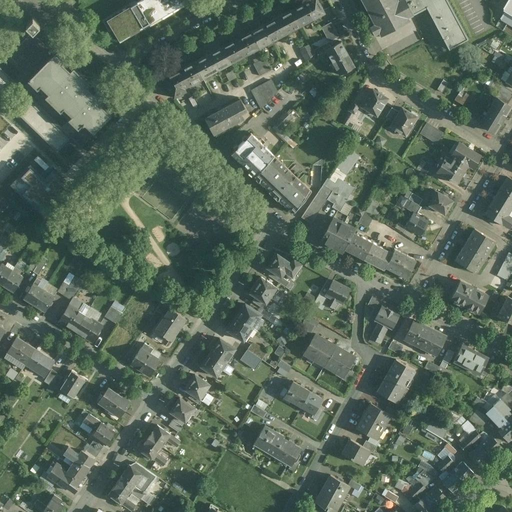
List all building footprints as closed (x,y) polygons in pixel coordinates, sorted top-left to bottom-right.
[(141,0),(131,6),(130,3),(102,20),(109,31),(113,29),(120,41),(143,27),(149,24),(150,26),(193,0),(141,0)] [(317,0),(309,0),(304,3),(313,20),(325,13),(317,0)] [(361,0),(374,23),(369,26),(374,34),(379,31),(381,36),(410,20),(408,16),(413,14),(405,0),(361,0)] [(447,0),(405,0),(413,14),(426,7),(449,49),(468,39),(447,0)] [(511,0),(507,0),(503,8),(505,10),(500,19),(511,26),(511,0)] [(304,3),(292,9),(301,26),(313,20),(304,3)] [(292,9),(263,25),(272,42),(301,26),(292,9)] [(41,24),(34,17),(26,24),(33,31),(41,24)] [(333,27),(331,22),(321,27),(322,28),(324,32),(333,27)] [(263,25),(251,31),(260,48),(272,42),(263,25)] [(339,37),(333,27),(324,32),(326,36),(329,42),(339,37)] [(251,31),(237,39),(246,56),(260,48),(251,31)] [(326,36),(311,45),(314,50),(329,42),(326,36)] [(237,39),(222,46),(231,63),(246,56),(237,39)] [(342,42),(326,51),(333,63),(349,54),(342,42)] [(311,44),(300,50),(306,62),(315,53),(314,50),(311,45),(311,44)] [(222,46),(208,54),(217,71),(231,63),(222,46)] [(107,99),(56,51),(49,58),(44,54),(30,69),(35,73),(28,81),(29,81),(37,89),(69,120),(78,128),(71,136),(71,137),(81,146),(94,133),(94,132),(111,114),(101,105),(107,99)] [(208,54),(194,62),(203,78),(217,71),(208,54)] [(349,54),(333,63),(340,75),(356,66),(349,54)] [(502,61),(494,56),(491,61),(499,66),(502,61)] [(253,64),(256,70),(268,64),(265,58),(253,64)] [(194,62),(180,69),(189,86),(203,78),(194,62)] [(487,69),(478,63),(474,68),(484,74),(487,69)] [(268,64),(256,70),(259,76),(271,70),(268,64)] [(37,89),(29,81),(22,88),(0,67),(0,94),(10,84),(26,99),(14,110),(57,152),(71,137),(71,136),(78,128),(69,120),(62,127),(30,96),(37,89)] [(180,69),(163,78),(174,98),(186,92),(184,88),(189,86),(180,69)] [(511,70),(509,75),(504,72),(501,79),(505,82),(511,86),(511,70)] [(437,89),(443,92),(448,82),(442,79),(437,89)] [(511,96),(511,90),(494,80),(490,86),(498,92),(495,97),(507,104),(511,96)] [(277,92),(271,81),(262,85),(270,99),(277,92)] [(262,85),(252,91),(262,108),(270,99),(262,85)] [(388,99),(372,89),(361,107),(377,116),(388,99)] [(195,95),(201,106),(209,102),(203,90),(195,95)] [(465,106),(468,101),(473,104),(476,99),(466,93),(463,97),(458,94),(454,100),(465,106)] [(507,104),(495,97),(479,122),(495,132),(511,106),(507,104)] [(241,99),(206,118),(214,134),(244,118),(240,111),(246,108),(241,99)] [(360,104),(354,100),(349,110),(355,113),(360,104)] [(399,112),(392,108),(386,117),(393,122),(399,112)] [(409,113),(402,108),(399,112),(393,122),(390,127),(405,136),(417,117),(416,117),(417,115),(411,111),(409,113)] [(355,113),(349,110),(342,122),(347,126),(355,113)] [(286,113),(274,125),(281,132),(293,120),(286,113)] [(421,132),(437,143),(444,132),(427,122),(421,132)] [(263,145),(251,134),(251,133),(231,153),(232,154),(244,165),(245,164),(247,166),(246,167),(254,175),(254,176),(255,176),(268,163),(267,163),(274,156),(274,155),(273,155),(265,147),(265,148),(262,146),(263,145)] [(454,156),(467,165),(473,168),(481,155),(460,141),(451,155),(454,156)] [(354,152),(340,171),(346,175),(359,157),(354,152)] [(293,174),(274,156),(267,163),(268,163),(255,176),(256,177),(256,176),(259,178),(258,179),(274,195),(293,174)] [(467,165),(454,156),(446,168),(444,167),(440,174),(456,184),(467,165)] [(437,167),(428,161),(424,168),(421,171),(430,177),(437,167)] [(30,164),(15,181),(18,184),(14,188),(29,203),(33,198),(37,202),(34,206),(41,213),(44,209),(48,213),(68,192),(65,188),(68,185),(53,170),(45,179),(30,164)] [(311,191),(293,174),(274,195),(293,213),(295,211),(296,211),(304,202),(311,191)] [(511,179),(507,177),(496,195),(511,205),(511,179)] [(354,188),(339,179),(336,184),(327,178),(318,193),(327,199),(325,203),(340,212),(354,188)] [(453,200),(434,189),(431,194),(434,196),(428,204),(445,214),(453,200)] [(318,193),(301,217),(311,224),(325,203),(327,199),(318,193)] [(422,199),(412,193),(408,199),(412,201),(418,205),(422,199)] [(511,207),(511,205),(496,195),(485,213),(502,224),(508,215),(511,207)] [(374,215),(380,204),(371,200),(366,211),(374,215)] [(418,205),(412,201),(407,208),(413,212),(417,214),(421,207),(418,205)] [(364,211),(358,207),(355,213),(361,216),(364,211)] [(374,217),(364,211),(361,216),(358,222),(368,227),(374,217)] [(417,214),(413,212),(405,225),(420,234),(427,221),(417,214)] [(511,222),(511,217),(508,215),(502,224),(509,228),(511,222)] [(333,217),(321,241),(344,251),(345,249),(345,248),(353,232),(355,228),(333,217)] [(475,229),(456,260),(473,271),(480,261),(482,262),(489,251),(486,250),(492,240),(475,229)] [(372,242),(353,232),(345,248),(345,249),(364,258),(372,242)] [(392,252),(372,242),(364,258),(384,269),(385,266),(393,252),(392,252)] [(416,259),(394,248),(392,252),(393,252),(385,266),(406,277),(416,259)] [(511,253),(508,252),(497,275),(507,280),(511,270),(511,253)] [(291,263),(277,254),(276,255),(274,253),(270,259),(272,261),(267,268),(271,270),(281,277),(284,272),(292,277),(301,264),(293,259),(291,263)] [(39,262),(33,271),(38,275),(48,260),(43,256),(39,262)] [(34,259),(28,268),(33,271),(39,262),(34,259)] [(6,265),(2,263),(0,266),(0,282),(3,285),(15,267),(8,262),(6,265)] [(15,267),(3,285),(14,291),(23,276),(20,274),(21,271),(15,267)] [(281,277),(271,270),(268,275),(286,287),(289,282),(281,277)] [(37,277),(24,298),(34,304),(44,289),(38,285),(41,280),(37,277)] [(265,283),(259,279),(259,280),(258,280),(250,291),(251,292),(250,293),(259,299),(265,303),(269,297),(272,299),(277,291),(274,289),(270,286),(270,285),(266,282),(265,283)] [(332,281),(328,279),(321,291),(324,294),(332,281)] [(81,286),(72,280),(69,284),(78,290),(81,286)] [(350,289),(333,280),(332,281),(324,294),(321,291),(313,304),(322,308),(325,303),(335,309),(339,301),(342,303),(350,289)] [(488,295),(460,280),(451,298),(479,313),(488,295)] [(78,290),(69,284),(63,294),(72,300),(73,298),(78,290)] [(44,289),(34,304),(45,311),(55,296),(44,289)] [(511,298),(507,296),(497,316),(511,323),(511,298)] [(176,303),(167,297),(163,303),(170,308),(172,310),(176,303)] [(69,305),(59,320),(76,330),(85,315),(77,310),(80,304),(78,301),(73,298),(72,300),(69,305)] [(265,303),(259,299),(256,304),(264,310),(267,305),(265,303)] [(124,309),(114,302),(105,317),(115,323),(124,309)] [(257,311),(250,306),(249,307),(245,304),(241,310),(239,309),(235,315),(252,327),(261,314),(256,311),(257,311)] [(393,312),(382,306),(375,320),(379,322),(371,338),(381,343),(389,327),(392,329),(400,315),(393,312)] [(170,308),(155,329),(171,339),(185,319),(172,310),(170,308)] [(96,322),(85,315),(76,330),(92,341),(102,325),(96,322)] [(252,327),(235,315),(230,322),(232,323),(228,329),(232,332),(232,333),(239,338),(239,337),(244,340),(248,334),(251,336),(253,336),(257,330),(252,327)] [(319,322),(307,315),(304,320),(305,321),(314,326),(316,327),(319,322)] [(414,320),(405,338),(420,346),(430,328),(414,320)] [(314,326),(305,321),(300,327),(311,334),(314,326)] [(446,336),(430,328),(420,346),(437,355),(446,336)] [(325,340),(315,334),(304,353),(314,359),(325,340)] [(36,349),(17,337),(7,352),(26,364),(36,349)] [(225,342),(219,339),(210,352),(226,362),(235,349),(230,346),(231,343),(226,340),(225,342)] [(5,340),(0,348),(0,354),(3,356),(11,344),(5,340)] [(336,346),(325,340),(314,359),(325,365),(336,346)] [(403,346),(393,340),(388,347),(399,354),(403,346)] [(266,351),(254,343),(251,344),(247,349),(247,350),(261,359),(266,351)] [(488,357),(462,344),(454,359),(481,373),(486,362),(488,357)] [(355,356),(336,346),(325,365),(343,375),(344,375),(348,368),(355,356)] [(148,353),(141,348),(130,365),(150,377),(160,361),(157,359),(148,353)] [(161,354),(151,348),(148,353),(157,359),(161,354)] [(253,354),(247,350),(247,349),(245,348),(242,353),(250,359),(253,354)] [(55,361),(36,349),(26,364),(45,376),(55,361)] [(448,349),(442,360),(449,363),(454,352),(448,349)] [(226,362),(210,352),(200,367),(205,369),(203,371),(209,375),(210,373),(216,377),(226,362)] [(415,370),(396,359),(387,376),(405,386),(415,370)] [(292,366),(280,360),(277,365),(279,367),(288,372),(292,366)] [(439,367),(429,361),(425,368),(435,374),(439,367)] [(493,365),(486,362),(481,373),(487,376),(493,365)] [(288,372),(279,367),(277,371),(286,376),(288,372)] [(348,368),(344,375),(343,375),(341,378),(348,382),(354,372),(348,368)] [(52,369),(44,381),(49,384),(57,374),(57,373),(52,369)] [(85,380),(72,371),(60,389),(74,398),(85,380)] [(63,378),(57,374),(49,384),(48,385),(56,390),(63,378)] [(209,385),(195,375),(185,389),(202,401),(207,394),(204,392),(209,385)] [(387,376),(378,391),(392,399),(397,402),(401,394),(399,393),(403,385),(387,376)] [(310,391),(293,381),(288,390),(290,391),(286,398),(301,407),(310,391)] [(511,389),(511,388),(506,385),(503,391),(507,393),(507,392),(508,393),(511,389)] [(121,397),(108,388),(98,402),(120,417),(130,402),(122,396),(121,397)] [(323,398),(310,391),(301,407),(307,411),(308,408),(314,412),(315,412),(318,406),(323,398)] [(511,406),(511,397),(508,394),(508,393),(507,392),(507,393),(502,397),(511,407),(511,406)] [(486,402),(477,397),(474,402),(483,406),(486,402)] [(198,410),(179,398),(170,412),(185,422),(191,412),(195,415),(198,410)] [(511,414),(511,415),(508,411),(510,409),(500,398),(493,405),(511,424),(511,414)] [(397,402),(392,399),(388,405),(398,412),(402,405),(397,402)] [(390,414),(371,403),(366,410),(363,415),(364,415),(357,427),(376,438),(390,414)] [(266,411),(254,404),(250,410),(263,418),(266,411)] [(511,424),(493,405),(486,411),(500,426),(497,428),(496,429),(497,430),(497,429),(508,441),(507,441),(508,442),(509,441),(511,437),(511,424)] [(318,406),(315,412),(314,412),(311,417),(318,421),(324,410),(318,406)] [(488,420),(477,411),(473,416),(485,424),(488,420)] [(115,431),(89,414),(87,417),(84,422),(96,430),(92,435),(106,445),(115,431)] [(485,424),(473,416),(470,420),(481,429),(485,424)] [(182,426),(172,419),(169,425),(178,432),(182,426)] [(442,429),(432,423),(428,430),(438,436),(441,431),(442,429)] [(181,441),(157,425),(149,437),(162,446),(166,439),(177,447),(181,441)] [(274,433),(263,426),(254,443),(273,454),(283,437),(284,435),(275,430),(274,433)] [(451,436),(441,431),(438,436),(448,441),(451,436)] [(490,436),(483,443),(480,439),(482,437),(476,431),(471,436),(491,457),(501,448),(490,436)] [(471,436),(461,445),(466,451),(473,445),(476,449),(473,452),(471,449),(467,453),(481,467),(491,457),(471,436)] [(162,446),(149,437),(140,450),(142,451),(140,454),(148,460),(150,457),(156,460),(161,464),(164,466),(167,461),(157,453),(162,446)] [(288,440),(283,437),(273,454),(290,464),(291,465),(295,458),(301,448),(294,444),(294,443),(288,439),(288,440)] [(362,446),(350,439),(343,453),(362,464),(368,451),(369,450),(362,446)] [(103,447),(93,440),(90,445),(100,452),(103,447)] [(376,445),(366,440),(362,446),(369,450),(368,451),(372,453),(376,445)] [(100,452),(90,445),(86,451),(96,458),(100,452)] [(95,459),(82,450),(79,454),(68,446),(63,453),(74,461),(71,465),(85,475),(95,459)] [(474,474),(462,462),(458,466),(448,456),(443,461),(464,483),(474,474)] [(300,461),(295,458),(291,465),(290,464),(288,468),(294,472),(300,461)] [(161,464),(156,460),(152,466),(158,469),(161,464)] [(464,483),(443,461),(441,463),(438,466),(444,472),(446,470),(450,474),(447,476),(444,474),(441,477),(454,492),(464,483)] [(67,470),(57,463),(49,474),(48,476),(56,481),(65,488),(66,486),(74,492),(77,488),(76,487),(85,475),(71,465),(67,470)] [(147,470),(137,463),(134,468),(144,474),(147,470)] [(129,464),(117,482),(131,491),(131,492),(143,500),(150,505),(156,497),(147,491),(146,492),(145,492),(156,477),(157,476),(147,470),(144,474),(134,468),(129,464)] [(438,474),(430,466),(425,470),(427,471),(434,478),(438,474)] [(434,478),(427,471),(425,470),(421,474),(429,483),(434,478)] [(49,474),(45,471),(40,478),(52,486),(56,481),(48,476),(49,474)] [(347,485),(330,475),(322,489),(341,500),(349,486),(347,485)] [(419,476),(417,479),(416,478),(413,481),(412,480),(409,482),(411,483),(415,487),(425,497),(427,495),(423,491),(425,489),(424,488),(427,484),(419,476)] [(361,485),(351,479),(347,485),(349,486),(358,491),(361,485)] [(131,491),(117,482),(108,494),(132,511),(136,505),(126,498),(131,492),(131,491)] [(412,489),(408,484),(402,490),(410,500),(414,497),(415,498),(417,497),(421,501),(425,497),(415,487),(412,489)] [(447,499),(435,487),(427,495),(425,497),(436,509),(447,499)] [(395,501),(398,496),(385,488),(382,494),(395,501)] [(334,511),(341,500),(322,489),(315,501),(328,511),(334,511)] [(421,501),(414,508),(418,511),(432,511),(436,509),(425,497),(421,501)] [(59,511),(63,506),(52,498),(46,507),(37,500),(33,506),(43,511),(59,511)]
